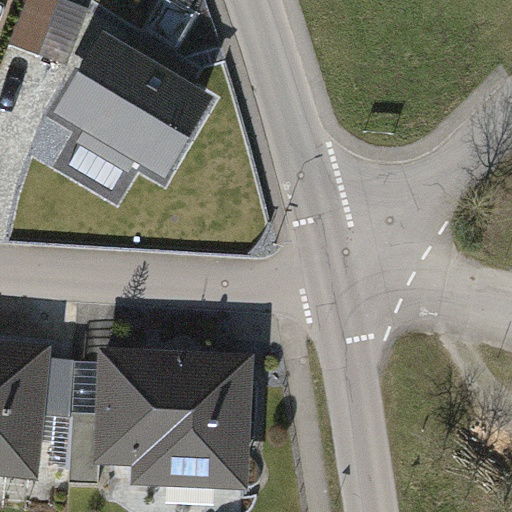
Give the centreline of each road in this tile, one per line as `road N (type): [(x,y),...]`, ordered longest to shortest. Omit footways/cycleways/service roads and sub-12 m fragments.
road 1 (residential): [(0,269),(337,287)]
road 2 (tertiary): [(320,218),(248,0)]
road 3 (residential): [(511,110),(443,174),(374,217),(320,218)]
road 4 (tertiary): [(370,511),(337,287)]
